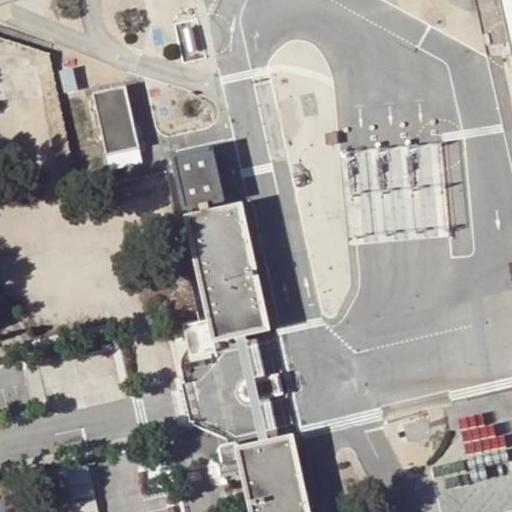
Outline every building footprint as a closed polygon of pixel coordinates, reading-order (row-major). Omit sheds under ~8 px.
[(511,0),(501,0),(511,50),(511,0)] [(125,87),(93,94),(109,171),(142,164),(125,87)] [(211,150),(173,158),(186,209),(223,201),(211,150)] [(241,208),(188,219),(216,342),(269,330),(241,208)] [(282,393),(277,377),(246,383),(244,384),(243,385),(243,388),(242,389),(242,391),(243,394),(244,396),(245,397),(247,399),(250,400),(253,399),(282,393)] [(498,426),(464,429),(466,455),(500,452),(498,426)] [(239,451),(252,511),(307,511),(292,440),(239,451)] [(97,511),(88,466),(58,473),(67,511),(97,511)]
